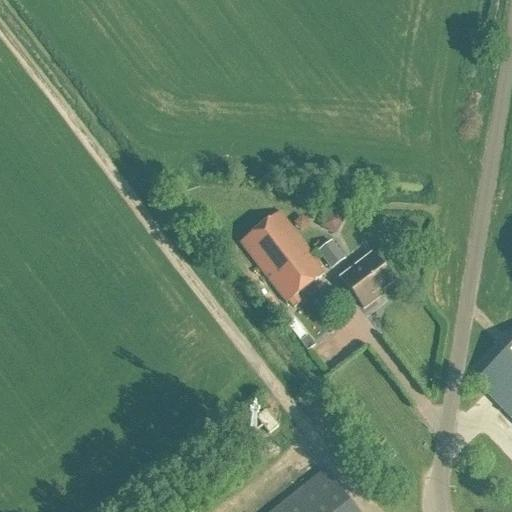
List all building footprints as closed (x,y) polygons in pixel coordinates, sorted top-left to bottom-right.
[(285,306),(324,277),(320,271),(321,270),(279,214),(239,245),(285,306)] [(318,254),(332,272),(345,261),(331,243),(318,254)] [(372,300),(393,284),(371,256),(339,280),(363,312),(374,303),(372,300)] [(511,347),(474,384),(511,422),(511,347)] [(255,421),(268,437),(277,429),(265,413),(255,421)] [(273,511),(354,511),(322,473),(273,511)]
